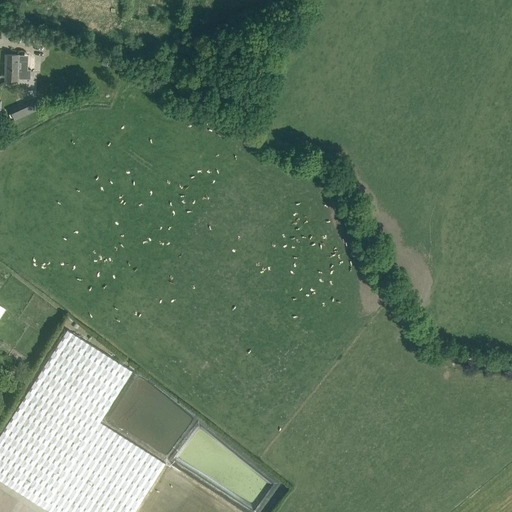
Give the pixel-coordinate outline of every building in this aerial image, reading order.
[(7,54),(6,69),(8,69),(8,79),(16,79),(31,79),(31,70),(28,70),(26,70),(26,61),(18,61),(19,55),(7,54)] [(103,57),(101,63),(113,66),(114,60),(103,57)] [(48,93),(48,74),(33,74),(33,89),(33,95),(47,95),(47,93),(48,93)] [(28,102),(11,109),(15,118),(32,110),(28,102)] [(0,435),(0,478),(52,511),(135,511),(166,463),(100,421),(132,370),(68,330),(0,435)] [(267,482),(254,506),(176,462),(167,478),(226,511),(263,511),(277,487),(267,482)]
